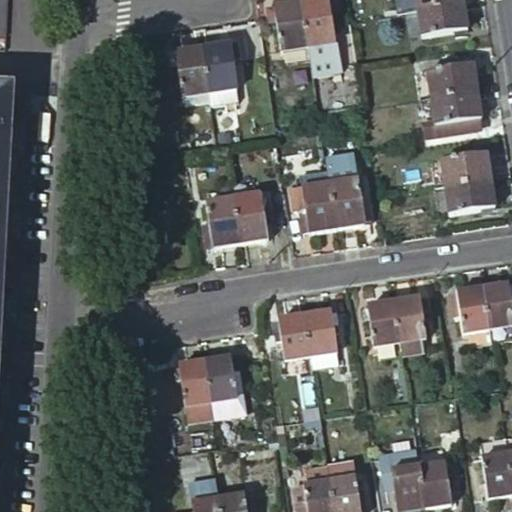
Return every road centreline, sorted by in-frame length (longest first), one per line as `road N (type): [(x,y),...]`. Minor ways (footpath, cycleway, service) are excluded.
road 1 (residential): [(62,319),(511,251)]
road 2 (residential): [(62,319),(70,11)]
road 3 (residential): [(56,511),(62,319)]
